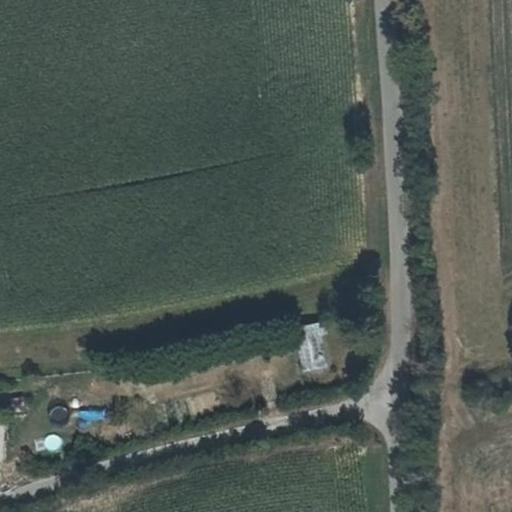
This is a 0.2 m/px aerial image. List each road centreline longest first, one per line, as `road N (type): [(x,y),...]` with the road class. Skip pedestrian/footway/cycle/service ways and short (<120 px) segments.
road 1 (residential): [(394,405),(103,465),(0,508)]
road 2 (unclassified): [(380,0),(393,142),(394,405)]
